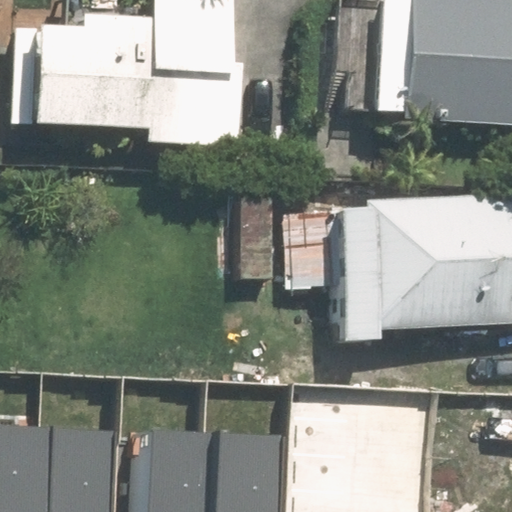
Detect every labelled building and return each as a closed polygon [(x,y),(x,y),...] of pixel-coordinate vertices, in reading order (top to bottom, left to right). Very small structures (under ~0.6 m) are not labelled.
[(18,0),(10,111),(224,127),(233,0),(18,0)] [(511,3),(444,0),(386,0),(386,3),(360,3),(358,66),(383,67),(381,121),(503,127),(506,56),(511,55),(511,3)] [(317,348),(351,347),(351,335),(511,327),(511,219),(511,198),(333,207),(333,216),(311,217),(317,348)] [(255,387),(220,385),(216,471),(251,471),(255,387)] [(505,511),(510,405),(386,398),(382,505),(340,502),(339,511),(505,511)]
